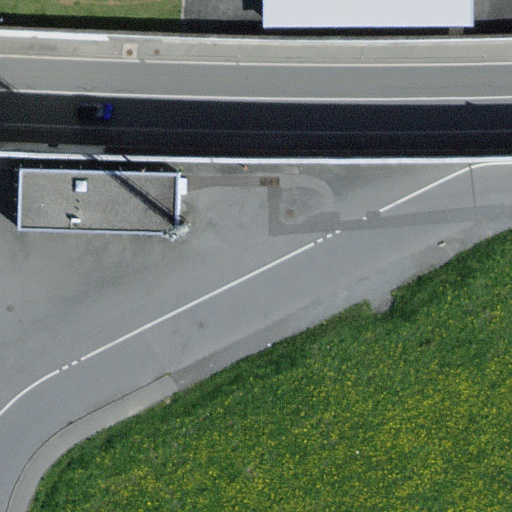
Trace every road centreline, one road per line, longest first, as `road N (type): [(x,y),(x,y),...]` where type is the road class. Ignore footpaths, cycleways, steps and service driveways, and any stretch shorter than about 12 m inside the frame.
road 1 (residential): [(0,463),(20,430),(57,399),(511,181)]
road 2 (secondary): [(0,88),(511,96)]
